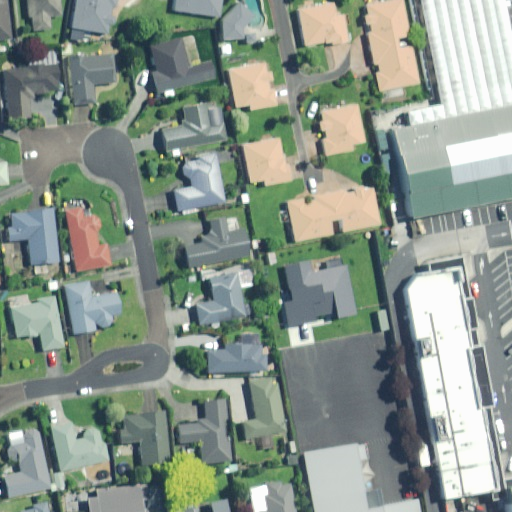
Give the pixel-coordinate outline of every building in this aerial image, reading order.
[(55,0),(22,0),(23,17),(28,16),(29,32),(48,31),(47,18),(57,17),(55,0)] [(113,0),(73,0),(69,30),(108,35),(113,0)] [(170,0),(169,12),(215,18),(217,0),(170,0)] [(364,34),(370,65),(375,64),(377,74),(370,75),(374,93),(417,84),(409,47),(396,50),(394,39),(408,36),(399,0),(393,0),(362,7),(364,17),(359,18),(361,26),(366,25),(368,33),(364,34)] [(421,0),(442,110),(511,96),(511,84),(495,0),(421,0)] [(239,29),(251,18),(237,3),(218,21),(218,41),(239,41),(239,29)] [(331,4),(293,11),(300,48),(327,43),(328,48),(345,45),(340,16),(334,17),(331,4)] [(186,29),(185,20),(171,21),(171,30),(186,29)] [(185,69),(176,41),(152,48),(158,69),(145,73),(152,96),(203,81),(198,65),(185,69)] [(109,84),(107,55),(65,58),(68,102),(91,100),(90,86),(109,84)] [(263,74),(261,64),(224,71),(231,109),(246,106),(248,111),(274,106),(267,73),(263,74)] [(54,93),(52,66),(0,70),(0,77),(4,120),(26,118),(25,102),(32,95),(54,93)] [(511,96),(442,110),(386,120),(403,204),(511,183),(511,96)] [(222,141),(215,102),(179,109),(182,123),(156,127),(161,152),(222,141)] [(362,142),(354,105),(316,113),(318,121),(313,122),(315,131),(321,130),(323,138),(318,139),(321,156),(349,151),(348,145),(362,142)] [(382,135),(372,137),(375,150),(384,148),(382,135)] [(281,164),(275,138),(239,146),(247,183),(260,180),(261,187),(288,181),(284,163),(281,164)] [(217,150),(197,154),(198,157),(185,160),(182,165),(183,172),(188,176),(190,175),(192,184),(172,188),(177,209),(226,200),(217,150)] [(377,225),(369,188),(343,194),(342,190),(283,203),(291,242),(330,234),(327,221),(336,219),(339,233),(377,225)] [(82,219),(79,207),(60,211),(72,272),(107,265),(103,245),(95,247),(91,230),(97,229),(94,216),(82,219)] [(53,263),(48,208),(25,210),(26,213),(6,215),(8,228),(2,229),(3,242),(23,240),(25,266),(30,265),(44,264),(53,263)] [(223,232),(220,217),(203,220),(208,241),(178,247),(183,269),(246,256),(240,229),(223,232)] [(492,488),(450,266),(410,274),(403,286),(443,497),(492,488)] [(242,317),(233,273),(205,278),(209,302),(191,305),(195,326),(242,317)] [(112,314),(121,313),(117,290),(92,295),(89,279),(65,284),(74,332),(96,328),(95,322),(102,326),(109,324),(113,319),(112,314)] [(60,348),(52,297),(33,300),(33,304),(6,308),(11,339),(35,335),(38,351),(60,348)] [(202,348),(202,373),(264,373),(264,354),(259,354),(259,346),(248,346),(248,343),(220,343),(220,349),(202,348)] [(281,432),(272,382),(266,383),(265,378),(244,382),(251,419),(238,422),(241,439),(281,432)] [(221,419),(220,399),(199,401),(200,414),(195,414),(196,424),(174,426),(175,444),(195,442),(198,465),(226,462),(223,432),(220,433),(218,419),(221,419)] [(166,465),(159,410),(117,415),(118,425),(113,426),(115,445),(134,443),(137,468),(166,465)] [(71,420),(50,425),(60,468),(108,457),(104,441),(102,442),(99,429),(93,425),(86,426),(82,432),(83,435),(75,437),(71,420)] [(37,427),(8,433),(10,442),(6,449),(8,455),(14,459),(18,458),(20,469),(3,473),(8,495),(51,486),(37,427)] [(383,511),(382,503),(379,485),(365,488),(359,458),(367,456),(365,443),(356,445),(355,440),(303,450),(314,511),(383,511)] [(278,486),(277,481),(259,484),(264,510),(256,511),(292,511),(287,484),(278,486)] [(138,511),(136,486),(92,491),(93,498),(81,499),(82,511),(138,511)] [(511,511),(511,489),(500,491),(503,511),(511,511)] [(420,511),(418,497),(382,503),(383,511),(420,511)] [(224,511),(222,499),(203,504),(204,511),(188,511),(188,507),(170,511),(169,511),(224,511)] [(43,511),(42,503),(32,506),(33,509),(18,511),(43,511)]
